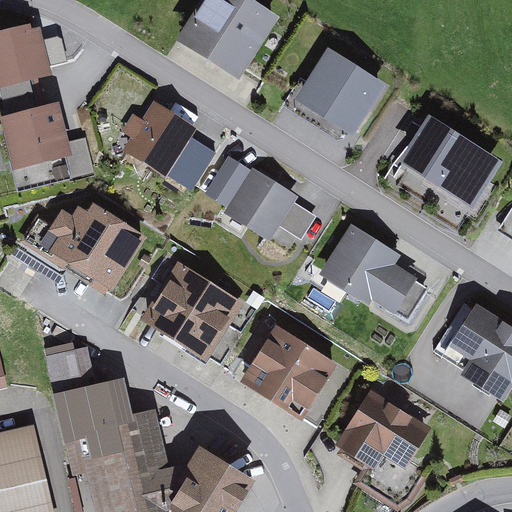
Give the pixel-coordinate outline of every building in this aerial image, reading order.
[(272,19),(241,0),(209,0),(190,31),(212,45),(208,53),(239,72),(272,19)] [(27,32),(0,38),(0,82),(45,72),(36,35),(28,37),(27,32)] [(379,87),(330,56),(304,98),(319,107),(316,111),(335,123),(337,119),(352,128),(379,87)] [(190,129),(156,107),(129,150),(162,172),(186,134),(190,129)] [(54,111),(8,122),(23,182),(56,174),(53,161),(48,163),(46,157),(65,152),(54,111)] [(453,134),(431,120),(417,142),(425,147),(424,149),(421,148),(409,166),(427,177),(429,174),(441,181),(438,184),(472,206),(481,192),(477,189),(492,165),(451,139),(453,134)] [(216,153),(186,134),(162,172),(188,188),(198,180),(216,153)] [(249,169),(232,158),(209,194),(226,205),(249,169)] [(291,199),(255,176),(231,212),(268,235),(275,224),(290,200),(291,199)] [(317,217),(290,200),(275,224),(301,241),(317,217)] [(141,239),(95,209),(89,218),(80,212),(73,223),(63,216),(55,229),(47,224),(32,246),(52,259),(56,253),(71,262),(67,268),(90,283),(94,277),(110,287),(141,239)] [(394,258),(352,232),(327,273),(368,298),(370,294),(407,317),(425,290),(388,267),(394,258)] [(236,304),(180,269),(148,320),(204,355),(236,304)] [(511,379),(511,333),(478,312),(447,361),(502,396),(511,379)] [(333,366),(278,331),(269,344),(262,340),(250,359),(257,364),(245,382),(279,403),(286,393),(307,406),(333,366)] [(87,350),(49,359),(76,473),(96,468),(106,511),(141,511),(177,504),(184,491),(179,487),(187,475),(179,470),(159,475),(146,418),(128,422),(119,385),(96,390),(87,350)] [(424,430),(372,397),(342,444),(371,462),(358,483),(397,508),(409,500),(426,473),(405,460),(424,430)] [(0,511),(48,511),(29,431),(0,438),(0,511)] [(231,511),(249,484),(200,453),(187,475),(179,487),(184,491),(177,504),(178,511),(231,511)]
